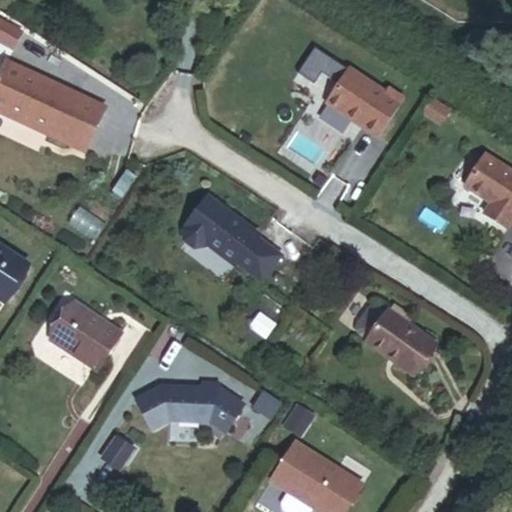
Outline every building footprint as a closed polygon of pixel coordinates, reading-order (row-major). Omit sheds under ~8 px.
[(0,50),(13,57),(22,41),(0,28),(0,50)] [(0,120),(86,157),(105,113),(6,70),(0,82),(0,120)] [(375,141),(400,103),(384,93),(381,98),(346,75),(324,108),(375,141)] [(436,126),(445,113),(430,103),(421,116),(436,126)] [(511,224),(511,176),(484,158),(463,189),(489,206),(496,211),(492,217),(509,228),(511,224)] [(180,234),(182,245),(192,251),(202,250),(204,247),(233,270),(235,266),(259,284),(278,260),(254,242),(256,239),(205,201),(180,234)] [(509,228),(492,217),(496,211),(489,206),(482,217),(506,233),(509,228)] [(0,300),(7,305),(30,269),(0,250),(0,300)] [(283,283),(274,277),(270,283),(279,289),(283,283)] [(98,370),(121,334),(75,305),(52,341),(98,370)] [(367,346),(387,318),(372,308),(353,336),(367,346)] [(437,352),(407,331),(412,324),(393,312),(388,319),(387,318),(367,346),(365,349),(389,365),(392,361),(419,379),(437,352)] [(279,368),(285,358),(277,353),(270,362),(279,368)] [(419,379),(392,361),(389,365),(416,383),(419,379)] [(225,433),(243,405),(235,401),(240,393),(230,386),(225,394),(220,390),(220,382),(211,382),(211,390),(202,389),(162,387),(137,400),(153,430),(169,421),(210,423),(225,433)] [(211,390),(211,382),(202,382),(202,389),(211,390)] [(280,404),(265,395),(257,406),(272,416),(280,404)] [(306,429),(293,420),(288,430),(300,437),(306,429)] [(133,450),(117,439),(104,459),(120,470),(133,450)] [(345,511),(362,485),(296,443),(272,482),(288,493),(281,504),(283,510),(285,511),(310,511),(313,508),(319,511),(345,511)]
